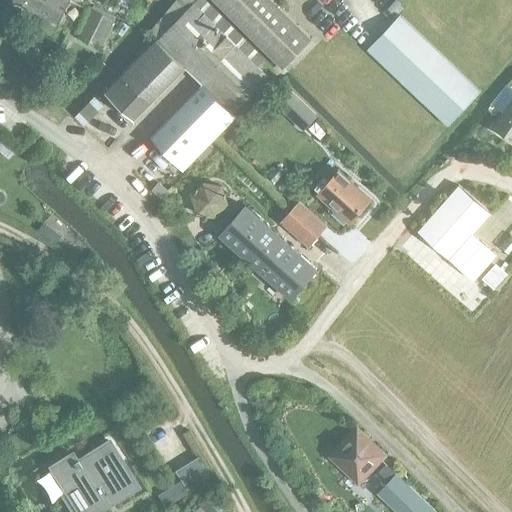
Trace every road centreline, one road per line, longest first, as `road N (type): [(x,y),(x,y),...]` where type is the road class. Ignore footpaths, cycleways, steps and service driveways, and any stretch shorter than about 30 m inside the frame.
road 1 (track): [(249,511),(120,316),(61,260),(0,226)]
road 2 (track): [(458,511),(334,392),(287,363)]
